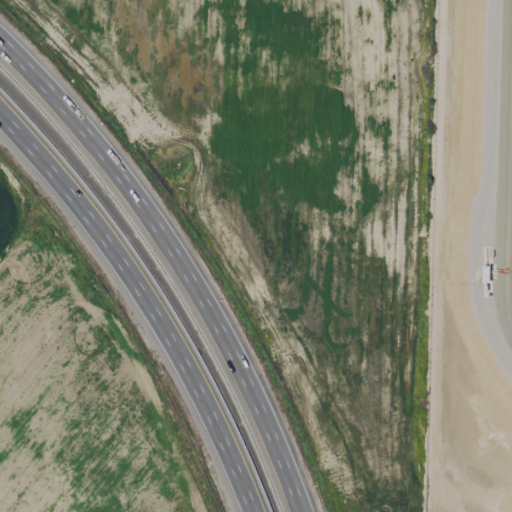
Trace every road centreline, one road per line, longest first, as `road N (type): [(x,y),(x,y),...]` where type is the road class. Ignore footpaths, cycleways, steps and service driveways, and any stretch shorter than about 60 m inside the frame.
road 1 (motorway): [(300,511),(258,405),(170,250),(119,178),(0,47)]
road 2 (residential): [(439,0),(430,511)]
road 3 (motorway): [(0,109),(83,206),(184,355),(258,511)]
